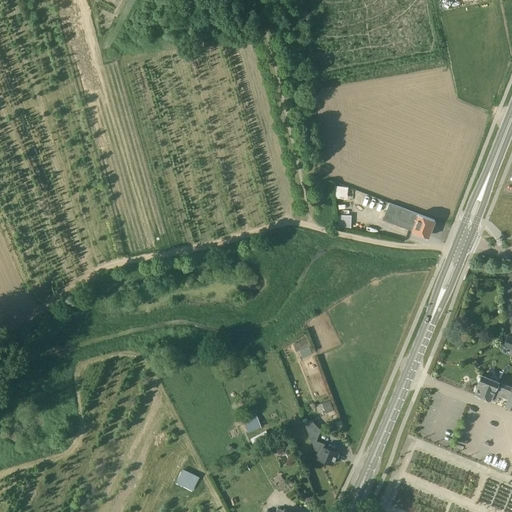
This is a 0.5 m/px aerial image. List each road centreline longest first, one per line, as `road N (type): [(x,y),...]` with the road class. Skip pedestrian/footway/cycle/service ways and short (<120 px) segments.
road 1 (track): [(445,248),(394,246),(309,225),(257,0)]
road 2 (primary): [(349,511),(464,239)]
road 3 (primary): [(464,239),(511,118)]
